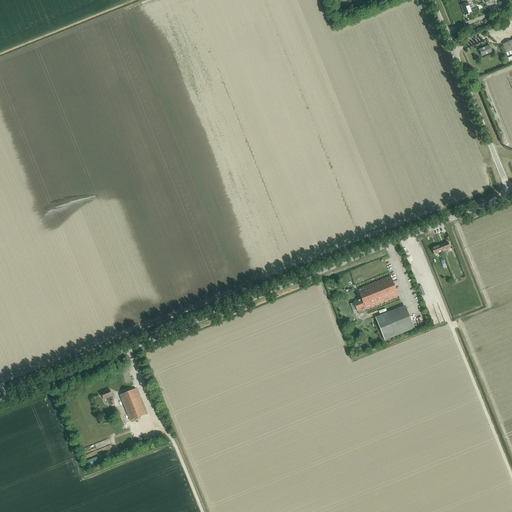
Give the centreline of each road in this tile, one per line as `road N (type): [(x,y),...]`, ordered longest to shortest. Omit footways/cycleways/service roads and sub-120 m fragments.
road 1 (unclassified): [(0,400),(510,194)]
road 2 (unclassified): [(510,194),(432,0)]
